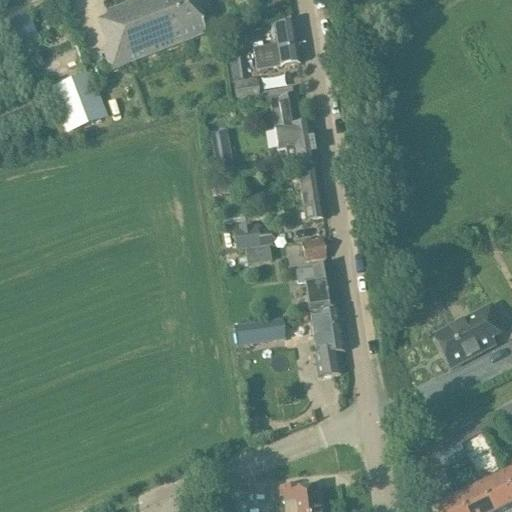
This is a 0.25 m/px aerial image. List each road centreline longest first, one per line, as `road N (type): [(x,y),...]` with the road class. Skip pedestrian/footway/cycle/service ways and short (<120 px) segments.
road 1 (unclassified): [(370,418),(303,0)]
road 2 (residential): [(158,511),(163,496),(370,418)]
